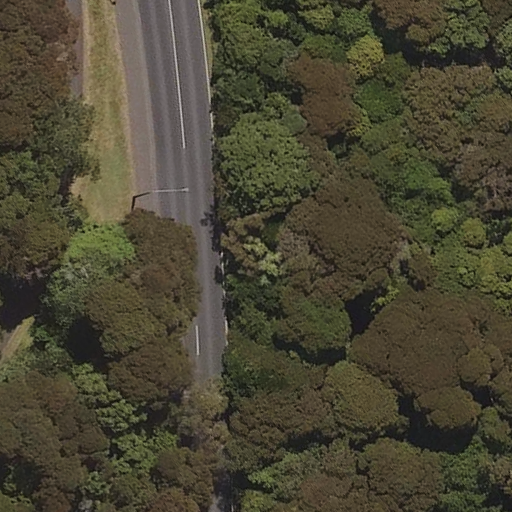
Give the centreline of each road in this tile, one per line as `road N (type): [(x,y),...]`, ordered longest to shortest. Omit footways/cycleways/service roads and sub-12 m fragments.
road 1 (tertiary): [(167,0),(187,159),(204,511)]
road 2 (unclassified): [(0,308),(58,157),(68,56),(64,0)]
